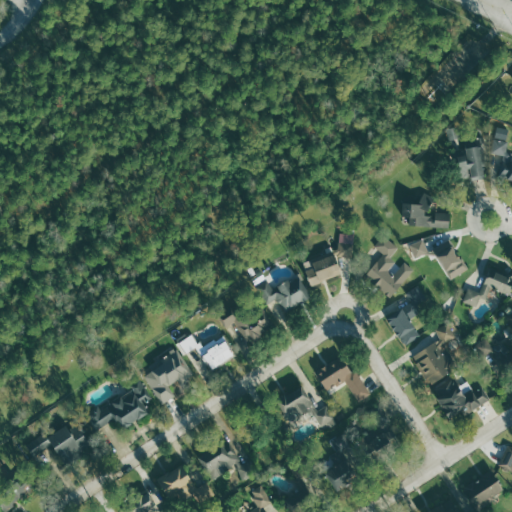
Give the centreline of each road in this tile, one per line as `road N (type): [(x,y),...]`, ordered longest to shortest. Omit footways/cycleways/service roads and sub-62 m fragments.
road 1 (residential): [(442,460),(356,334),(342,328),(324,331),(54,511)]
road 2 (tertiary): [(511,416),(365,511)]
